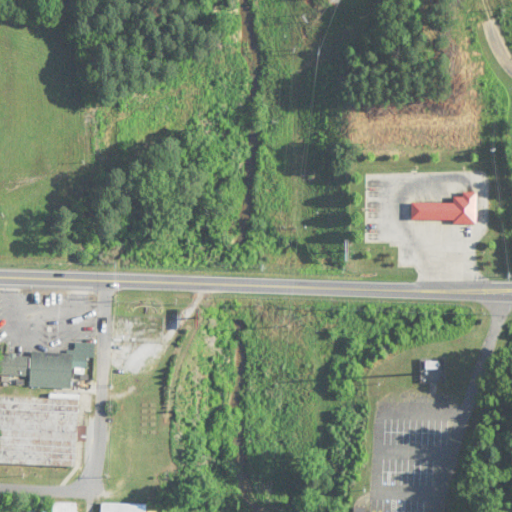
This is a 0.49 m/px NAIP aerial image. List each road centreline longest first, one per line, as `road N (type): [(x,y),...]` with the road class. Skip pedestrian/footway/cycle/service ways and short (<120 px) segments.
road 1 (secondary): [(0,272),(511,289)]
road 2 (residential): [(33,493),(95,496),(106,276)]
